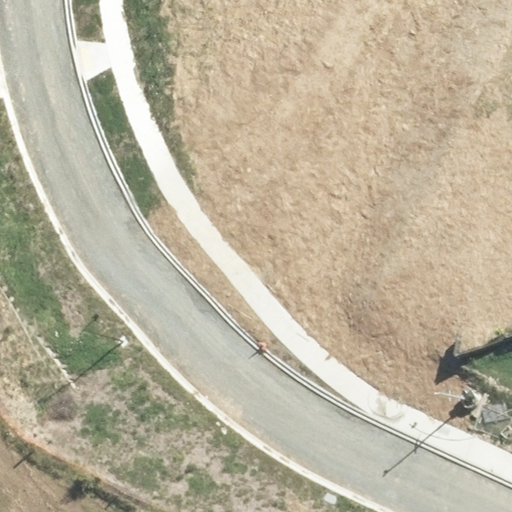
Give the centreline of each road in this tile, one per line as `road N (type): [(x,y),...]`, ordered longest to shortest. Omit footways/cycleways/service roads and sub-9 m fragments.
road 1 (unknown): [(30,0),(32,61),(107,237),(217,371)]
road 2 (residential): [(217,371),(332,450),(470,511)]
